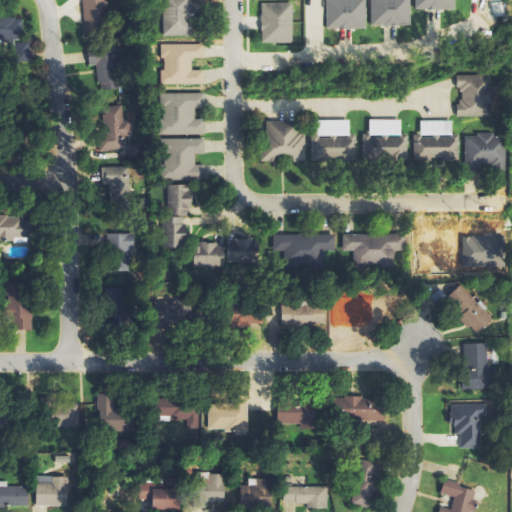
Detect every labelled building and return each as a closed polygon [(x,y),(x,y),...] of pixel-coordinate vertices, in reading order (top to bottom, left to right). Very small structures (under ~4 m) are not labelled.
[(77,0),(80,38),(106,35),(103,0),(77,0)] [(191,0),(162,0),(163,36),(192,35),(191,0)] [(321,28),(321,0),(361,0),(361,29),(349,29),(349,30),(333,30),(333,28),(321,28)] [(366,25),(366,0),(405,0),(405,26),(393,26),(393,27),(378,27),(378,25),(366,25)] [(410,9),(410,0),(450,0),(450,9),(438,9),(438,10),(422,10),(422,9),(410,9)] [(257,3),(288,3),(288,42),(257,43),(257,31),(256,31),(256,15),(257,15),(257,3)] [(17,19),(10,19),(10,16),(0,16),(0,40),(5,40),(5,51),(10,51),(11,62),(26,62),(26,42),(9,43),(9,41),(18,40),(17,19)] [(162,45),(163,85),(204,84),(204,71),(193,71),(192,59),(205,59),(205,44),(162,45)] [(82,51),(109,47),(116,88),(97,91),(96,84),(93,84),(90,65),(84,66),(82,51)] [(459,117),(489,116),(488,76),(459,76),(459,117)] [(205,135),(205,119),(195,119),(196,109),(204,110),(205,93),(161,93),(161,135),(205,135)] [(99,108),(117,105),(119,122),(126,121),(128,136),(121,137),(123,148),(94,152),(92,136),(99,135),(97,116),(100,115),(99,108)] [(401,120),(370,121),(370,136),(401,136),(401,120)] [(264,162),(302,162),(302,121),(264,121),(264,162)] [(350,121),(321,121),(321,136),(350,136),(350,121)] [(414,135),(415,164),(430,164),(430,159),(454,159),(453,121),(421,121),(421,135),(414,135)] [(506,171),(507,139),(495,138),(495,135),(466,134),(465,170),(506,171)] [(312,138),(313,163),(354,161),(353,137),(312,138)] [(369,138),(369,161),(408,160),(408,137),(369,138)] [(163,180),(196,180),(195,154),(205,154),(205,139),(162,140),(163,180)] [(97,168),(97,185),(104,185),(105,203),(126,202),(125,167),(97,168)] [(165,249),(186,249),(186,217),(192,217),(192,186),(165,186),(165,249)] [(31,216),(0,217),(0,253),(1,253),(0,241),(33,239),(31,216)] [(103,234),(129,234),(129,251),(126,251),(126,271),(103,271),(103,234)] [(255,269),(255,239),(230,239),(230,245),(195,245),(195,269),(255,269)] [(476,335),(494,318),(456,278),(442,291),(462,313),(459,316),(476,335)] [(31,330),(30,282),(7,282),(7,298),(5,298),(5,318),(14,318),(14,330),(31,330)] [(325,304),(281,305),(282,326),(326,324),(325,304)] [(491,390),(491,352),(487,352),(487,343),(464,343),(463,389),(491,390)] [(126,429),(125,408),(115,409),(114,394),(95,395),(97,431),(126,429)] [(79,403),(56,404),(56,397),(46,397),(47,428),(79,427),(79,403)] [(339,397),(339,421),(382,420),(382,397),(339,397)] [(160,417),(170,416),(171,421),(196,418),(194,399),(159,404),(160,417)] [(450,403),(451,425),(455,425),(456,435),(460,435),(460,448),(479,448),(478,418),(494,417),(494,402),(450,403)] [(225,432),(257,431),(256,414),(248,414),(248,403),(208,404),(209,430),(225,429),(225,432)] [(317,430),(317,404),(278,405),(278,424),(301,424),(301,430),(317,430)] [(350,503),(369,508),(381,464),(362,459),(350,503)] [(225,502),(224,473),(193,474),(194,508),(209,507),(209,502),(225,502)] [(69,477),(37,476),(36,506),(68,506),(69,477)] [(153,510),(180,510),(180,479),(165,479),(165,477),(147,477),(147,484),(139,484),(139,498),(153,498),(153,510)] [(257,485),(241,485),(241,506),(272,506),(272,479),(257,479),(257,485)] [(441,494),(454,497),(452,509),(440,507),(439,511),(472,511),(478,489),(444,481),(441,494)] [(8,487),(8,483),(0,483),(0,506),(29,507),(28,486),(8,487)] [(307,509),(327,509),(327,486),(284,487),(284,504),(307,503),(307,509)]
